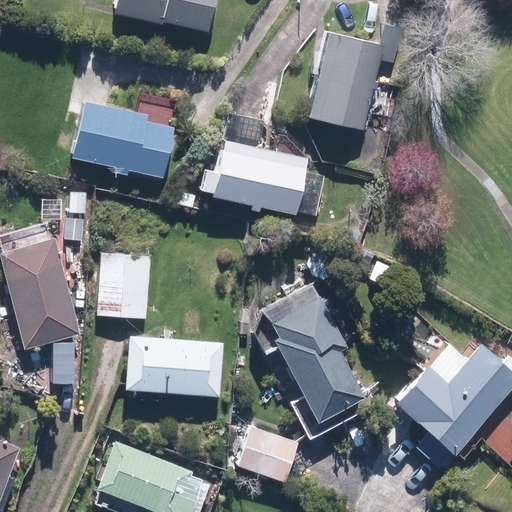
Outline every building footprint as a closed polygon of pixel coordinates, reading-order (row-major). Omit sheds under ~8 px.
[(212,0),(114,0),(113,5),(207,25),(212,0)] [(383,30),(327,19),(308,110),(365,122),(383,30)] [(173,117),(86,93),(71,147),(159,170),(173,117)] [(302,158),(221,140),(212,181),(292,199),(302,158)] [(57,235),(0,248),(0,254),(20,339),(78,325),(57,235)] [(149,241),(101,239),(99,306),(147,307),(149,241)] [(316,273),(260,304),(318,412),(375,382),(352,341),(343,345),(337,334),(346,329),(316,273)] [(219,330),(129,325),(127,381),(216,385),(219,330)] [(457,443),(511,376),(511,368),(477,340),(450,373),(428,355),(396,394),(457,443)] [(0,485),(20,437),(0,428),(0,485)] [(291,443),(257,430),(241,469),(275,483),(291,443)] [(115,435),(99,473),(190,511),(195,511),(211,476),(115,435)]
